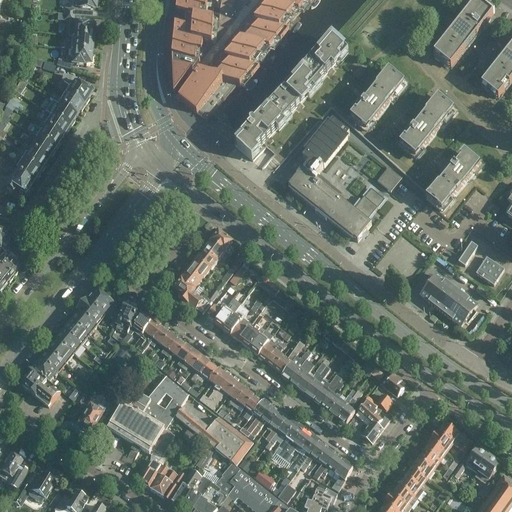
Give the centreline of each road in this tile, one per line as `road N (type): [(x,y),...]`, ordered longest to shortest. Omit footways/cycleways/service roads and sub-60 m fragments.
road 1 (primary): [(170,172),(369,332),(511,423)]
road 2 (primary): [(511,402),(378,311),(177,142)]
road 3 (unclassified): [(475,362),(215,156)]
road 4 (residential): [(144,293),(372,466)]
road 5 (residential): [(160,511),(0,413)]
road 6 (residential): [(372,466),(425,396),(511,442)]
road 7 (secondary): [(0,377),(102,253)]
road 8 (primary): [(133,0),(128,79),(149,148)]
road 9 (primary): [(177,142),(150,84),(155,0)]
road 10 (secondary): [(74,233),(0,329)]
